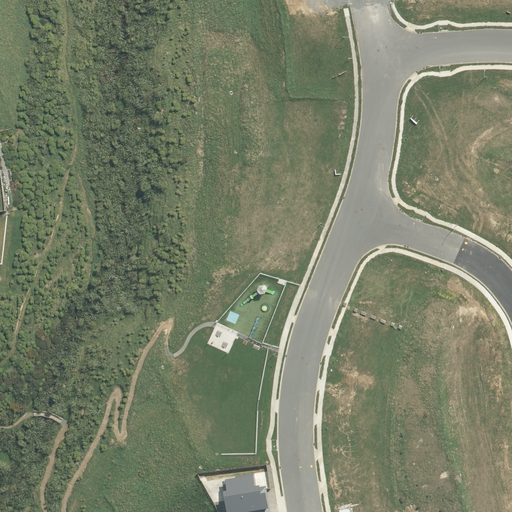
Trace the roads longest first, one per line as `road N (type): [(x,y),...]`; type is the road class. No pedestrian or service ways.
road 1 (residential): [(304,511),(296,386),(321,295),(359,208)]
road 2 (residential): [(511,297),(468,253),(359,208)]
road 3 (residential): [(359,208),(381,116),(379,58)]
road 4 (residential): [(511,46),(379,58)]
